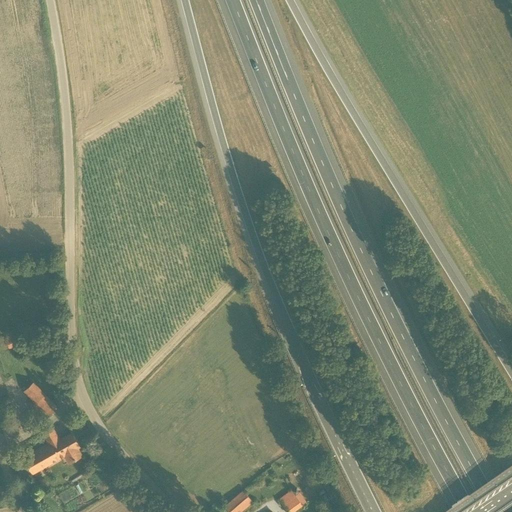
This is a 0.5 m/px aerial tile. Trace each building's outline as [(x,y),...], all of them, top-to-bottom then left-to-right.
[(10,349),(22,344),(17,332),(5,338),(10,349)] [(45,419),(58,408),(34,382),(36,380),(23,366),(10,377),(23,391),(23,392),(35,406),(34,407),(45,419)] [(64,456),(68,463),(82,455),(78,448),(80,447),(72,433),(60,440),(54,430),(43,436),(47,443),(16,461),(13,463),(22,479),(34,472),(34,473),(64,456)] [(295,494),(292,490),(280,499),(282,503),(288,511),(292,511),(303,505),(295,494)] [(229,511),(241,511),(253,502),(244,491),(225,507),(229,511)]
